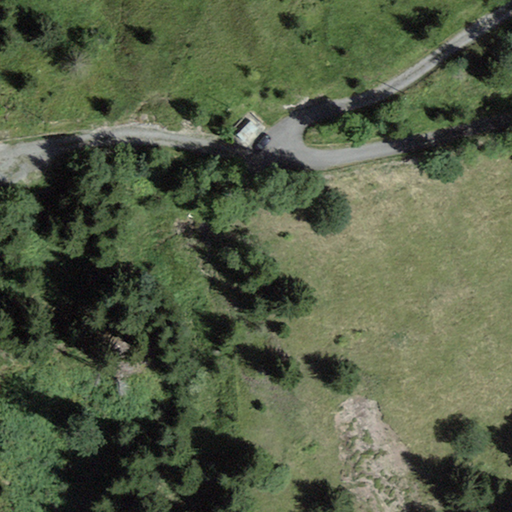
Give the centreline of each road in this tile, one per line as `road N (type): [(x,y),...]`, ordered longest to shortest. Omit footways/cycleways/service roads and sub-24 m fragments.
road 1 (unclassified): [(296,156),(143,135),(64,143),(0,162)]
road 2 (unclassified): [(296,156),(289,141),(305,114),(390,87),(511,3)]
road 3 (unclassified): [(511,120),(334,156),(296,156)]
